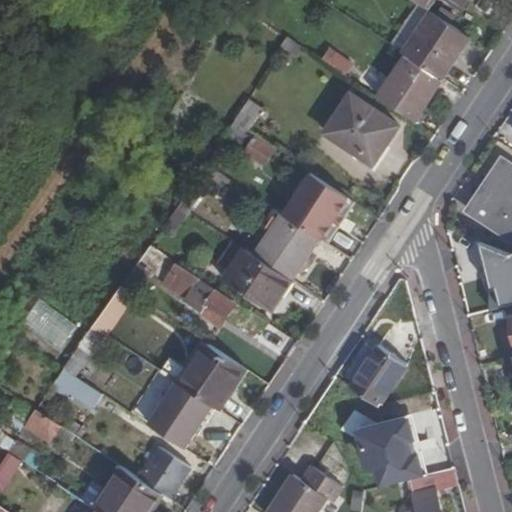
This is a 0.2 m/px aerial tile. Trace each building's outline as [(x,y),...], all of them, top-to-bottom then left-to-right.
[(311,0),(288,37),(297,42),(322,6),(320,5),(323,0),(311,0)] [(406,55),(443,80),(472,38),(428,8),(409,35),(413,39),(404,53),(406,55)] [(360,28),(343,16),(321,50),(338,63),(360,28)] [(288,37),(282,47),(292,55),(299,44),(297,42),(288,37)] [(378,96),(415,120),(443,80),(406,55),(378,96)] [(367,67),(361,81),(376,88),(382,74),(367,67)] [(400,126),(352,94),(326,131),(375,164),(400,126)] [(236,122),(277,150),(289,157),(304,135),(250,99),(236,122)] [(236,122),(227,135),(249,151),(245,156),(252,161),(255,157),(267,165),(277,150),(236,122)] [(511,238),(511,165),(505,161),(496,173),(499,177),(484,199),(480,196),(470,210),(511,238)] [(321,238),(323,240),(351,198),(312,173),(285,214),(321,238)] [(167,221),(177,230),(199,206),(189,198),(167,221)] [(256,255),(293,280),(321,238),(285,214),(284,214),(256,255)] [(511,250),(511,251),(482,242),(493,286),(499,285),(503,303),(511,301),(511,250)] [(151,245),(122,286),(135,294),(163,253),(151,245)] [(272,310),(293,280),(256,255),(245,248),(225,277),(272,310)] [(230,318),(239,304),(177,263),(163,284),(203,309),(208,303),(230,318)] [(122,286),(94,325),(107,334),(135,294),(122,286)] [(272,350),(286,359),(297,342),(271,325),(262,337),(275,346),(272,350)] [(180,383),(219,409),(245,368),(207,342),(180,383)] [(381,345),(352,389),(382,407),(410,365),(381,345)] [(95,407),(104,393),(65,368),(53,386),(67,396),(70,391),(95,407)] [(179,382),(151,424),(188,448),(197,434),(205,422),(209,424),(219,409),(180,383),(179,382)] [(62,425),(38,408),(27,425),(51,441),(62,425)] [(409,459),(397,413),(359,422),(371,469),(409,459)] [(209,424),(205,422),(197,434),(200,436),(209,424)] [(0,444),(10,450),(17,437),(0,427),(0,444)] [(163,493),(171,498),(192,467),(162,446),(141,477),(163,493)] [(319,466),(336,475),(346,457),(328,448),(319,466)] [(10,452),(0,468),(0,484),(4,488),(22,460),(10,452)] [(102,511),(149,511),(163,493),(141,477),(127,468),(98,509),(102,511)] [(332,511),(347,490),(315,468),(305,483),(329,498),(320,511),(332,511)] [(455,469),(413,480),(420,508),(406,511),(443,511),(439,491),(460,486),(455,469)] [(295,476),(271,511),(320,511),(329,498),(305,483),(295,476)] [(89,511),(93,507),(61,485),(43,511),(65,511),(67,510),(70,511),(89,511)] [(357,492),(355,506),(364,507),(367,494),(357,492)]
